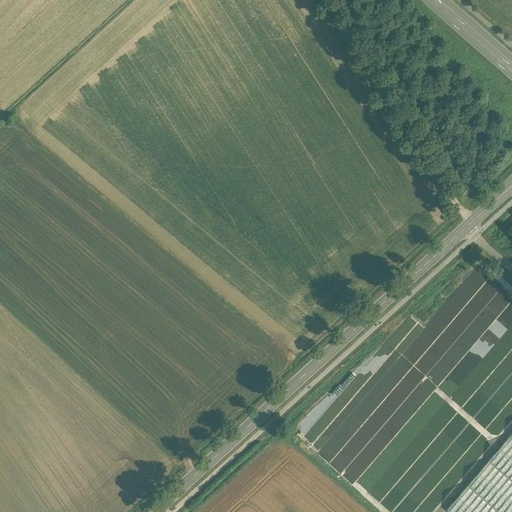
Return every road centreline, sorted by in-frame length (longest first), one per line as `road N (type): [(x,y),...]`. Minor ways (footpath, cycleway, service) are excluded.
road 1 (tertiary): [(465,228),(154,511)]
road 2 (track): [(327,0),(471,222)]
